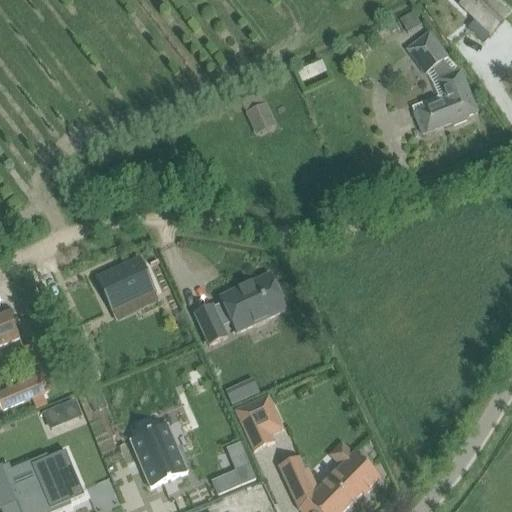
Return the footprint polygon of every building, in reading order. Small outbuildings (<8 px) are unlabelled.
[(489,0),(456,0),(477,20),(469,28),(483,43),(508,17),(489,0)] [(449,59),(429,33),(405,51),(424,77),(433,71),(444,63),(449,59)] [(447,102),(414,115),(416,117),(423,136),(452,124),(453,128),(468,122),(466,118),(477,114),(461,74),(455,76),(444,63),(433,71),(439,82),(447,102)] [(277,127),(266,105),(245,115),(256,137),(277,127)] [(139,261),(99,280),(114,312),(154,294),(139,261)] [(213,307),(194,315),(210,348),(228,339),(223,329),(232,325),(236,335),(287,312),(270,275),(220,299),(223,304),(213,308),(213,307)] [(0,348),(20,341),(8,311),(0,314),(0,348)] [(297,378),(323,366),(312,343),(287,354),(297,378)] [(25,405),(58,391),(39,345),(23,351),(34,378),(17,386),(0,393),(0,406),(3,413),(25,404),(25,405)] [(86,349),(72,355),(85,387),(99,381),(86,349)] [(237,387),(225,392),(231,407),(243,401),(237,387)] [(44,397),(34,402),(38,411),(48,407),(44,397)] [(269,398),(235,413),(254,454),(275,445),(271,437),(284,432),(269,398)] [(76,401),(59,407),(66,425),(83,418),(76,401)] [(97,417),(106,437),(128,427),(120,407),(97,417)] [(167,426),(130,442),(151,490),(188,474),(167,426)] [(299,459),(279,468),(293,498),(296,497),(302,508),(298,510),(299,511),(346,511),(362,495),(365,498),(382,481),(367,467),(371,464),(360,454),(357,458),(354,455),(343,444),(330,457),(341,469),(318,492),(308,470),(305,472),(299,459)] [(3,466),(0,467),(0,510),(0,511),(17,503),(20,511),(58,511),(63,510),(62,506),(85,497),(66,452),(49,459),(32,467),(37,479),(13,489),(4,468),(3,466)] [(249,467),(212,483),(218,497),(256,481),(249,467)]
